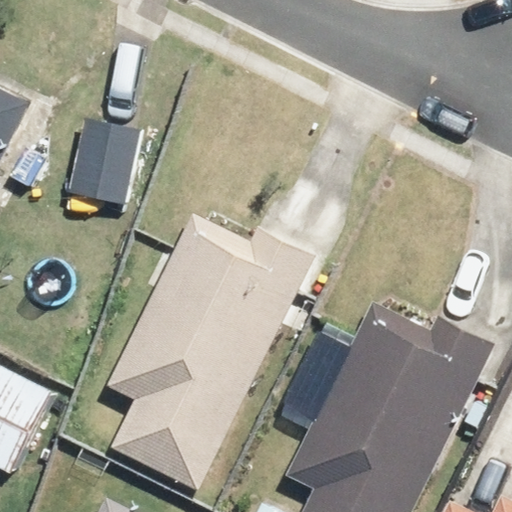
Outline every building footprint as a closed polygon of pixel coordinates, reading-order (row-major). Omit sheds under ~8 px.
[(91,0),(17,0),(75,30),(91,0)] [(0,175),(37,100),(0,81),(0,175)] [(98,435),(213,491),(327,259),(212,203),(98,435)] [(276,511),(415,511),(499,349),(389,293),(276,511)] [(0,361),(0,452),(25,466),(64,397),(0,361)] [(453,511),(511,511),(511,492),(502,511),(496,511),(462,495),(453,511)] [(135,511),(100,493),(89,511),(135,511)]
